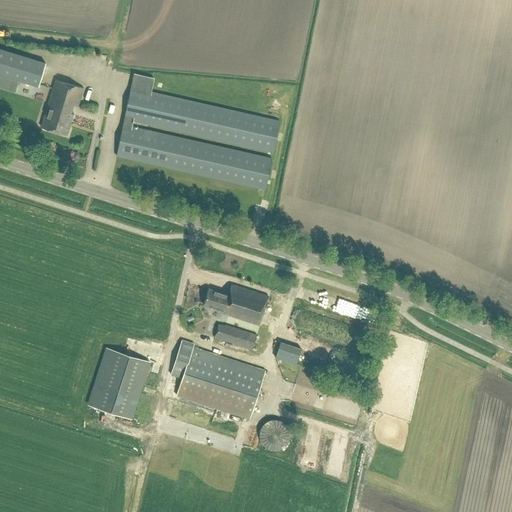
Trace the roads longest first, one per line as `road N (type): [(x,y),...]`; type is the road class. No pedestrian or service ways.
road 1 (tertiary): [(511,345),(371,279),(0,160)]
road 2 (track): [(305,258),(267,346),(277,406),(368,441)]
